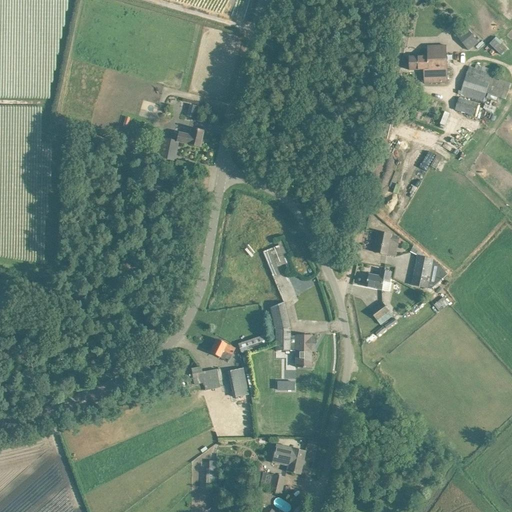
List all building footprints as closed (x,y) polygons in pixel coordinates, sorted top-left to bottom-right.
[(467,27),(457,35),(469,50),(479,42),(467,27)] [(499,39),(493,46),(504,57),(511,49),(499,39)] [(410,70),(424,70),(428,69),(428,60),(434,60),(433,52),(446,52),(446,45),(428,46),(428,56),(409,57),(410,70)] [(448,83),(446,52),(433,52),(434,60),(428,60),(428,69),(424,70),(425,83),(448,83)] [(460,94),(483,101),(493,70),(486,68),(476,65),(475,70),(469,68),(460,94)] [(455,110),(473,116),(477,105),(458,99),(455,110)] [(498,116),(502,105),(491,100),(486,111),(498,116)] [(197,120),(201,108),(193,105),(189,117),(197,120)] [(449,130),(454,115),(449,113),(444,128),(449,130)] [(126,128),(132,130),(135,120),(128,119),(126,128)] [(511,141),(477,128),(467,156),(511,172),(511,141)] [(162,139),(161,142),(148,139),(144,154),(154,157),(174,161),(178,143),(179,143),(179,142),(188,144),(199,147),(203,131),(191,129),(190,135),(179,133),(177,141),(162,139)] [(444,174),(450,162),(440,157),(435,169),(444,174)] [(427,177),(435,166),(429,162),(421,173),(427,177)] [(378,232),(374,252),(388,255),(388,254),(394,256),(397,243),(398,244),(399,237),(392,235),(378,232)] [(279,274),(274,264),(283,261),(282,257),(289,255),(283,238),(276,240),(278,246),(268,250),(263,252),(273,277),(279,274)] [(411,285),(431,289),(448,274),(433,259),(418,256),(411,285)] [(367,287),(389,291),(391,282),(390,282),(391,272),(381,271),(380,276),(369,274),(368,280),(367,282),(368,282),(367,287)] [(445,290),(453,299),(457,296),(450,287),(445,290)] [(447,299),(434,308),(440,317),(453,308),(447,299)] [(276,332),(290,328),(284,302),(272,308),(276,332)] [(382,303),(371,311),(381,325),(393,317),(382,303)] [(290,351),(290,336),(290,328),(276,332),(275,351),(290,351)] [(238,344),(241,354),(267,345),(264,336),(238,344)] [(295,336),(290,336),(290,351),(295,351),(295,367),(302,367),(302,368),(304,368),(304,367),(310,367),(310,347),(314,347),(315,337),(311,337),(311,336),(296,336),(295,336)] [(220,341),(216,339),(209,353),(228,362),(235,349),(221,342),(221,341),(221,340),(220,341)] [(242,368),(229,371),(235,398),(248,395),(242,368)] [(214,369),(209,370),(211,382),(217,380),(214,369)] [(268,385),(276,385),(276,376),(268,376),(268,385)] [(278,382),(278,390),(293,390),(293,382),(278,382)] [(276,445),(272,462),(279,464),(279,463),(287,465),(286,471),(300,475),(305,451),(276,445)] [(216,486),(216,461),(210,461),(210,469),(207,469),(207,486),(216,486)] [(272,475),(269,491),(268,492),(281,494),(285,477),(272,474),(272,475)]
